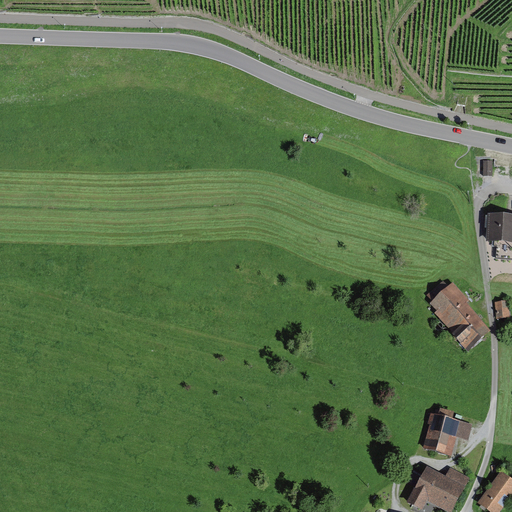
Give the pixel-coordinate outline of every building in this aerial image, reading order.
[(494,162),(485,162),(486,177),(494,177),(494,162)] [(496,244),(511,245),(511,216),(491,215),(490,244),(496,244)] [(511,245),(496,244),(495,259),(511,260),(511,245)] [(476,313),(455,288),(451,291),(446,285),(433,296),(438,302),(433,305),(455,331),(476,313)] [(500,304),(498,305),(501,321),(511,319),(511,310),(511,303),(500,304)] [(455,331),(451,334),(467,352),(492,331),(476,313),(455,331)] [(435,425),(428,447),(455,456),(461,438),(470,441),(475,426),(431,412),(427,422),(435,425)] [(428,470),(409,505),(422,511),(424,511),(430,502),(448,511),(457,511),(473,482),(451,470),(446,479),(428,470)] [(511,477),(505,472),(482,504),(493,511),(507,511),(511,506),(511,477)]
